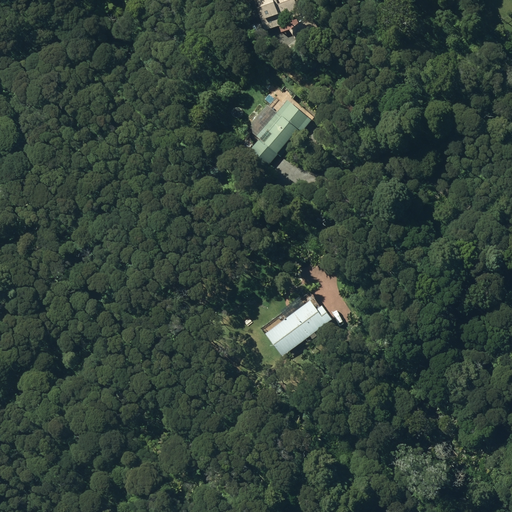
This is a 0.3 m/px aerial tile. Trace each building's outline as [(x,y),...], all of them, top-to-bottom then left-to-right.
[(252,0),(263,31),(297,20),(292,4),(296,2),(295,0),(252,0)] [(287,31),(299,48),(318,35),(307,18),(287,31)] [(245,156),(264,171),(294,133),(298,136),(310,121),(284,101),(255,137),(258,140),(245,156)] [(229,167),(210,170),(211,175),(208,176),(211,191),(233,187),(229,167)] [(263,335),(280,357),(329,321),(319,308),(314,311),(307,302),(263,335)]
